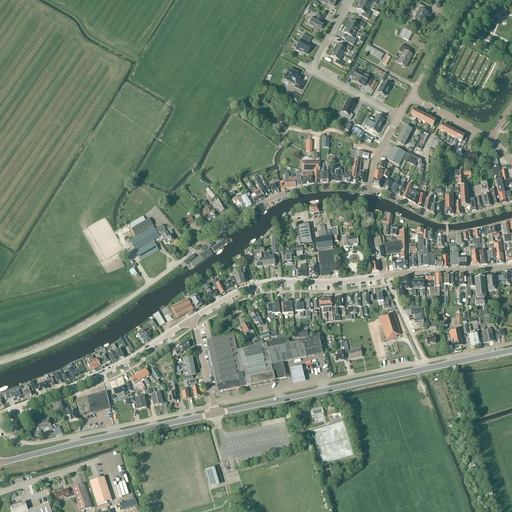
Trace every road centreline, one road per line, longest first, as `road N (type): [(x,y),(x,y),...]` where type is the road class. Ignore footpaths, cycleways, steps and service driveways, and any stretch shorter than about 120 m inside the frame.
road 1 (unclassified): [(0,362),(100,318),(263,202),(324,187),(368,190)]
road 2 (secondary): [(0,462),(216,413)]
road 3 (residential): [(0,431),(35,443),(213,402)]
road 4 (residential): [(0,415),(93,380),(193,320)]
road 5 (residential): [(213,402),(424,361)]
road 6 (secondary): [(216,413),(425,368)]
road 7 (residential): [(193,320),(265,285),(388,275)]
road 8 (residential): [(511,207),(446,221),(368,190)]
